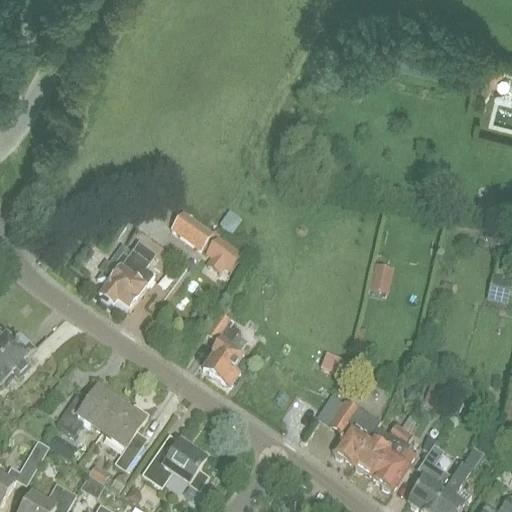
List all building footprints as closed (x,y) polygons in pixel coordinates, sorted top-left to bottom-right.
[(475,77),(496,72),(492,56),(471,61),(475,77)] [(171,233),(200,254),(212,238),(183,217),(171,233)] [(109,286),(98,300),(101,302),(100,306),(107,311),(110,309),(113,311),(116,306),(128,315),(155,280),(147,274),(150,269),(132,256),(129,261),(119,253),(100,279),(109,286)] [(361,288),(382,291),(386,265),(365,261),(361,288)] [(505,287),(507,273),(487,270),(485,284),(505,287)] [(480,300),(501,305),(504,289),(484,284),(480,300)] [(230,390),(239,376),(234,372),(243,359),(239,356),(245,346),(236,340),(237,338),(228,333),(232,326),(218,317),(204,338),(217,347),(211,356),(212,357),(202,373),(224,387),(224,386),(230,390)] [(0,387),(10,377),(16,382),(28,371),(21,365),(31,355),(13,338),(7,344),(0,337),(0,387)] [(93,428),(103,434),(122,407),(112,400),(115,396),(100,386),(85,409),(74,402),(56,429),(74,441),(83,427),(91,432),(93,428)] [(455,403),(451,412),(458,415),(461,406),(455,403)] [(353,469),(377,432),(376,432),(379,427),(359,414),(344,404),(328,428),(343,438),(331,456),(333,457),(334,461),(339,464),(343,463),(352,469),(353,469)] [(122,407),(103,434),(112,441),(109,445),(124,454),(114,468),(125,476),(143,449),(133,442),(148,419),(134,409),(131,413),(122,407)] [(371,481),(411,420),(408,418),(400,431),(395,428),(388,440),(377,432),(353,469),(354,469),(354,474),(359,477),(363,476),(371,481)] [(403,452),(412,439),(408,436),(416,424),(411,420),(371,481),(371,482),(380,487),(381,492),(386,495),(390,494),(392,495),(409,468),(414,459),(403,452)] [(48,451),(37,445),(25,466),(36,472),(48,451)] [(199,475),(206,464),(179,447),(166,467),(156,460),(142,480),(161,492),(171,478),(199,497),(209,481),(199,475)] [(432,511),(459,473),(450,467),(443,477),(432,469),(426,479),(424,478),(406,505),(409,507),(410,510),(412,511),(432,511)] [(459,473),(432,511),(463,511),(471,500),(460,493),(471,476),(462,469),(459,473)] [(0,510),(19,477),(10,472),(4,483),(0,480),(0,510)] [(31,498),(22,511),(68,511),(76,500),(56,489),(45,507),(31,498)] [(136,508),(141,501),(139,494),(133,490),(125,500),(136,508)] [(511,511),(511,503),(507,500),(499,511),(487,511),(484,509),(481,511),(511,511)]
